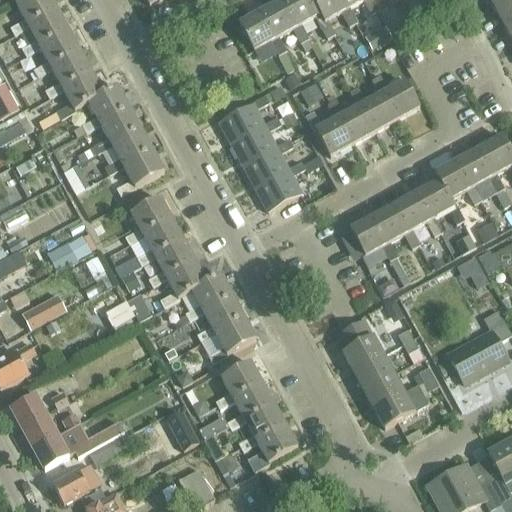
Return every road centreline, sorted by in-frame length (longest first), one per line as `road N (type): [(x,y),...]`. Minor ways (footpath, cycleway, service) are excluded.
road 1 (residential): [(244,256),(454,133),(424,76),(482,43)]
road 2 (residential): [(335,475),(340,428),(244,256)]
road 3 (residential): [(244,256),(131,47)]
road 4 (residential): [(377,490),(511,403)]
